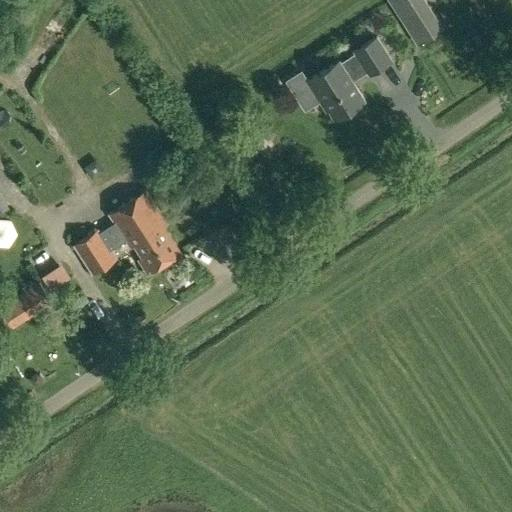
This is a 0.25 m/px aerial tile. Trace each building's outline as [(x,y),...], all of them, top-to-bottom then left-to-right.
[(421,0),(387,0),(416,46),(441,30),(421,0)] [(51,21),(34,43),(54,58),(71,36),(51,21)] [(328,109),(334,119),(365,99),(353,80),(367,71),(369,74),(391,60),(376,36),(354,50),(355,52),(340,61),(339,59),(307,80),(326,111),(328,109)] [(0,169),(4,176),(12,171),(0,155),(0,169)] [(90,162),(97,174),(107,167),(100,156),(90,162)] [(167,180),(182,199),(191,193),(185,184),(193,179),(184,167),(167,180)] [(73,244),(92,273),(116,257),(111,248),(125,239),(131,247),(134,245),(142,256),(138,259),(146,270),(149,268),(151,270),(180,251),(164,226),(168,223),(145,189),(108,213),(115,222),(100,232),(98,228),(73,244)] [(10,220),(0,219),(0,244),(8,245),(16,233),(10,220)] [(0,323),(7,319),(11,325),(51,299),(39,281),(0,306),(0,323)] [(38,374),(34,374),(31,377),(29,380),(29,384),(34,386),(38,386),(40,384),(43,380),(42,377),(38,374)]
